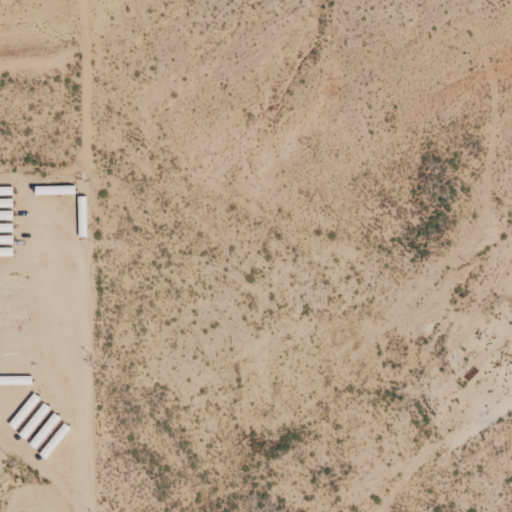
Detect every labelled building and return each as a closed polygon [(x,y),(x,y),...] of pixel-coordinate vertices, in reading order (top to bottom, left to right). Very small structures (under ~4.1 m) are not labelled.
[(15,187),(0,187),(0,219),(15,220),(15,187)] [(14,223),(0,223),(0,256),(15,256),(14,223)] [(26,275),(0,275),(0,284),(26,284),(26,275)] [(0,326),(27,325),(27,318),(0,318),(0,326)] [(0,332),(0,340),(27,342),(27,334),(0,332)] [(32,362),(0,362),(0,370),(32,370),(32,362)] [(0,384),(33,385),(33,377),(0,376),(0,384)]
